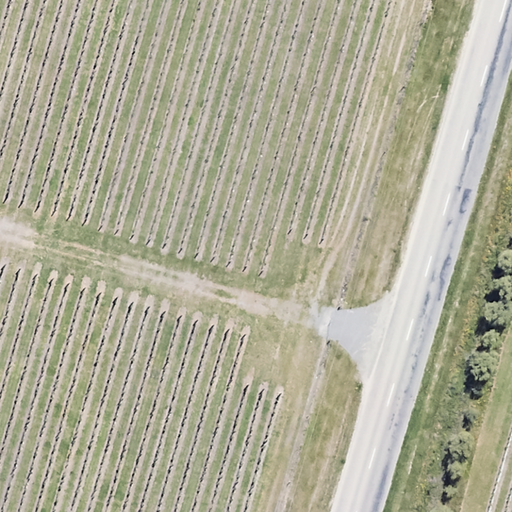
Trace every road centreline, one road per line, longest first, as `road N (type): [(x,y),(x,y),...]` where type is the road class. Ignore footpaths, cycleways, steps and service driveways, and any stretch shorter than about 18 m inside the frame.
road 1 (unclassified): [(354,511),(503,0)]
road 2 (track): [(398,353),(0,239)]
